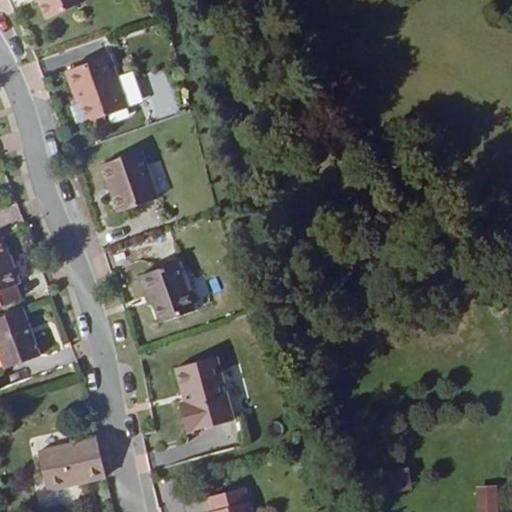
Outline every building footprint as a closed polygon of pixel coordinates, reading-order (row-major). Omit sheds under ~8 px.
[(66,0),(26,0),(27,1),(29,0),(33,11),(66,0)] [(117,104),(98,52),(54,68),(61,89),(65,87),(76,120),(117,104)] [(134,149),(94,164),(113,212),(151,198),(134,149)] [(116,253),(120,267),(146,259),(142,246),(116,253)] [(8,276),(0,251),(0,295),(8,292),(3,278),(8,276)] [(175,258),(137,272),(157,318),(191,303),(175,258)] [(0,361),(28,349),(11,302),(0,306),(0,361)] [(32,329),(38,355),(61,350),(54,324),(32,329)] [(166,366),(176,399),(169,401),(178,430),(224,418),(206,356),(166,366)] [(96,471),(86,433),(29,447),(37,484),(96,471)] [(243,511),(236,485),(197,496),(201,511),(198,511),(243,511)] [(48,511),(49,511),(62,507),(63,511),(92,511),(82,486),(44,500),(48,511)] [(475,511),(498,511),(498,487),(474,488),(475,511)]
